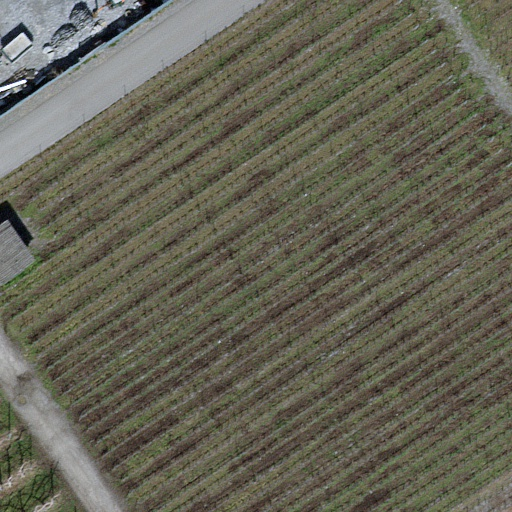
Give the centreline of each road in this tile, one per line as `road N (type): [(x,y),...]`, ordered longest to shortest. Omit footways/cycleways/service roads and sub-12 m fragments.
road 1 (track): [(232,0),(0,154)]
road 2 (track): [(0,348),(110,511)]
